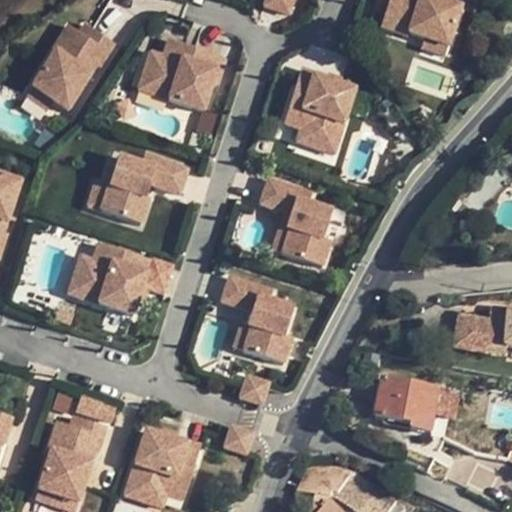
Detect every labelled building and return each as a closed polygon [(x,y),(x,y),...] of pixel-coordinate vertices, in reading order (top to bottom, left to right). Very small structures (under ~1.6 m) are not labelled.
[(265,0),(263,9),(288,17),(293,0),(265,0)] [(377,0),(373,14),(384,17),(380,30),(407,38),(408,36),(424,41),(448,49),(461,8),(433,0),(377,0)] [(114,46),(84,27),(78,37),(67,30),(51,54),(53,55),(31,90),(52,104),(67,113),(96,68),(99,69),(114,46)] [(448,49),(424,41),(421,51),(444,58),(448,49)] [(159,58),(147,96),(203,114),(211,86),(216,87),(225,60),(168,42),(162,59),(159,58)] [(159,58),(149,55),(137,93),(147,96),(159,58)] [(325,80),(300,72),(282,126),(300,132),(298,135),(336,147),(354,92),(340,87),(338,86),(337,89),(325,85),(327,81),(325,80)] [(341,82),(326,77),(325,80),(327,81),(325,85),(337,89),(338,86),(340,87),(341,82)] [(52,104),(31,90),(26,98),(47,112),(52,104)] [(336,147),(298,135),(295,145),(333,157),(336,147)] [(153,161),(143,157),(140,166),(150,170),(153,161)] [(187,171),(153,161),(150,170),(140,166),(117,159),(108,188),(99,214),(139,227),(148,201),(145,200),(149,187),(179,196),(187,171)] [(19,184),(0,177),(0,255),(6,236),(3,235),(19,184)] [(301,193),(267,182),(259,207),(289,216),(285,229),(289,232),(281,257),(321,270),(329,244),(322,241),(331,213),(308,205),(298,202),(301,193)] [(108,188),(94,183),(86,209),(99,214),(108,188)] [(311,196),(301,193),(298,202),(308,205),(311,196)] [(285,229),(280,228),(271,254),(281,257),(289,232),(285,229)] [(152,264),(97,246),(92,263),(89,262),(76,300),(132,318),(137,302),(135,301),(139,289),(143,290),(152,264)] [(89,262),(78,259),(66,297),(76,300),(89,262)] [(262,290),(228,279),(220,304),(250,314),(246,327),(250,329),(242,354),(282,367),(290,341),(283,339),(292,310),(269,303),(259,300),(262,290)] [(143,290),(139,289),(135,301),(137,302),(142,304),(146,292),(143,290)] [(272,293),(262,290),(259,300),(269,303),(272,293)] [(511,307),(495,307),(494,320),(463,319),(462,351),(494,352),(495,344),(511,344),(511,307)] [(250,329),(240,325),(232,351),(242,354),(250,329)] [(511,344),(495,344),(494,352),(511,352),(511,344)] [(267,386),(246,379),(239,400),(260,407),(267,386)] [(439,392),(383,381),(379,401),(385,403),(382,421),(412,427),(411,432),(431,436),(439,392)] [(11,420),(0,416),(0,443),(3,445),(11,420)] [(104,430),(71,419),(68,429),(56,425),(47,452),(49,453),(36,492),(60,500),(77,506),(93,454),(96,455),(104,430)] [(251,435),(230,429),(223,450),(244,457),(251,435)] [(160,438),(144,433),(126,489),(163,501),(164,498),(182,503),(199,449),(172,440),(171,445),(159,441),(160,438)] [(173,437),(161,433),(160,438),(159,441),(171,445),(172,440),(173,437)] [(326,465),(308,465),(305,475),(299,490),(312,492),(321,492),(331,493),(335,490),(340,492),(348,481),(352,474),(339,468),(326,465)] [(367,493),(348,481),(340,492),(337,498),(356,510),(367,493)] [(163,501),(126,489),(123,498),(160,510),(163,501)] [(60,500),(36,492),(33,502),(57,510),(60,500)]
